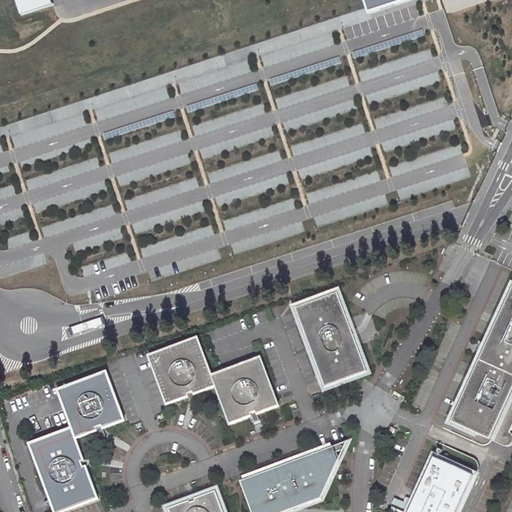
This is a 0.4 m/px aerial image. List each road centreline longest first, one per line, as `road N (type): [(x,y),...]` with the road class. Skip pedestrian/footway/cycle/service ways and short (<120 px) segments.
road 1 (unclassified): [(511,174),(376,406)]
road 2 (unclassified): [(376,406),(211,470)]
road 3 (unclassified): [(211,470),(184,437),(157,438),(137,454),(143,496)]
